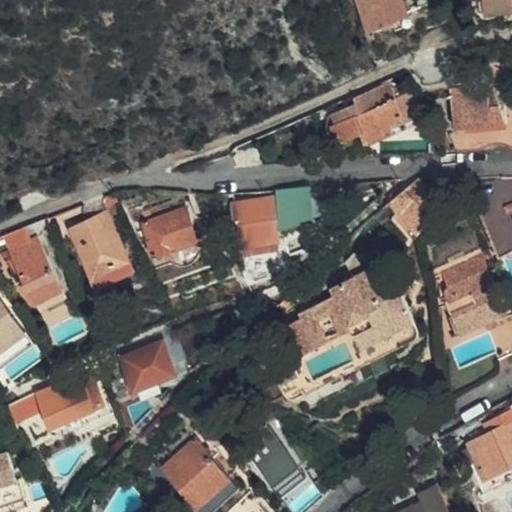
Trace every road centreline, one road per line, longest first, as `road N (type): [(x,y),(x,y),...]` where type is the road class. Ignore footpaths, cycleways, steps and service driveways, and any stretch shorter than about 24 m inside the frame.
road 1 (track): [(161,179),(173,157),(255,132),(446,43),(511,26)]
road 2 (residential): [(511,164),(161,179)]
road 3 (residential): [(328,511),(427,430),(511,381)]
